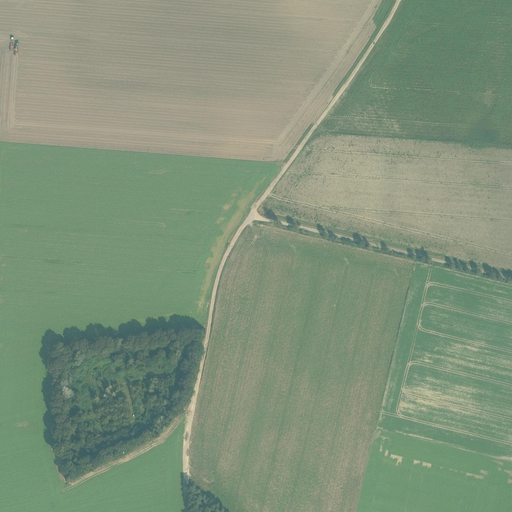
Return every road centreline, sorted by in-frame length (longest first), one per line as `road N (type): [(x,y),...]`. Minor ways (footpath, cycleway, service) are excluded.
road 1 (track): [(398,0),(223,260),(185,419),(187,511)]
road 2 (unclassified): [(250,215),(511,279)]
road 3 (track): [(95,385),(168,375),(206,338)]
